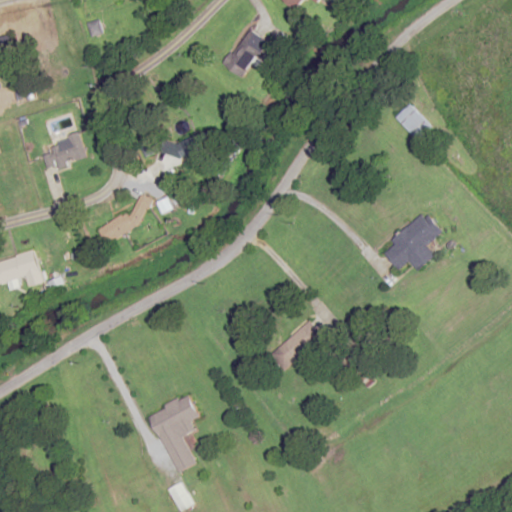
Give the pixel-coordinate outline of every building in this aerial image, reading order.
[(319,0),(284,0),(297,11),(307,0),(313,0),(317,3),(319,0)] [(226,63),(243,76),(270,41),(252,28),(226,63)] [(0,58),(17,55),(13,35),(0,37),(0,58)] [(398,117),(419,139),(433,126),(411,104),(398,117)] [(44,153),(48,168),(87,159),(81,133),(51,140),(54,151),(44,153)] [(160,150),(157,139),(144,142),(147,153),(160,150)] [(393,239),(397,245),(387,253),(400,269),(411,261),(419,270),(437,256),(428,245),(443,232),(427,212),(393,239)] [(0,261),(0,280),(1,283),(42,270),(36,251),(0,261)] [(287,370),(299,359),(304,365),(312,358),(308,353),(325,337),(311,321),(273,355),(287,370)] [(185,436),(198,431),(193,421),(201,417),(191,395),(151,413),(179,473),(198,464),(185,436)] [(172,488),(179,511),(193,506),(185,484),(172,488)]
